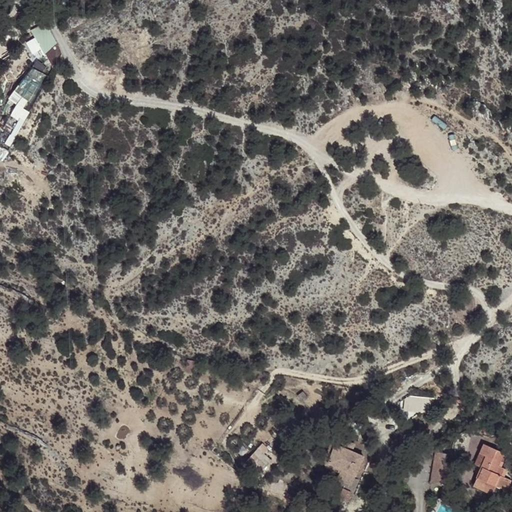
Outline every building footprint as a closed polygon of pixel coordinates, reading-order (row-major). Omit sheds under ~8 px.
[(42,1),(32,7),(38,26),(47,21),(42,1)] [(38,26),(31,31),(45,56),(59,46),(48,25),(47,21),(38,26)] [(26,37),(20,41),(25,48),(31,44),(26,37)] [(7,96),(17,104),(44,74),(33,65),(7,96)] [(429,408),(428,396),(410,397),(411,409),(429,408)] [(342,449),(329,444),(320,466),(346,476),(337,499),(350,505),(371,449),(346,440),(342,449)] [(503,451),(482,442),(474,461),(480,464),(471,484),(492,493),(496,485),(507,490),(511,479),(503,476),(506,468),(497,464),(503,451)] [(261,469),(273,459),(261,444),(248,455),(261,469)] [(446,453),(434,451),(429,482),(441,484),(446,453)]
